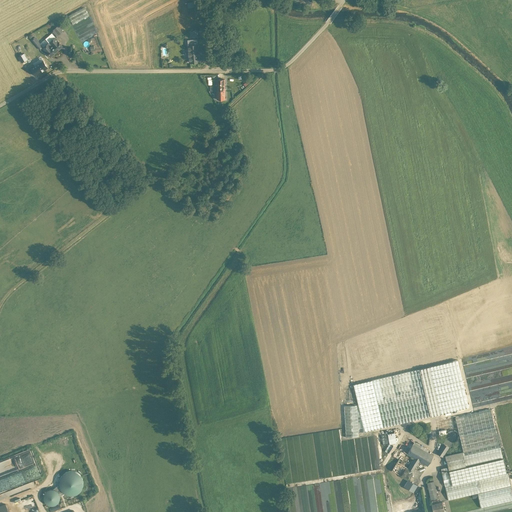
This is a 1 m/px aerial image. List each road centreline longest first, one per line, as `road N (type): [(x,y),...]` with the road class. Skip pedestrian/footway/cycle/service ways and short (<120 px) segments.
road 1 (unclassified): [(0,106),(61,70),(280,68),(344,0)]
road 2 (track): [(267,69),(0,307)]
